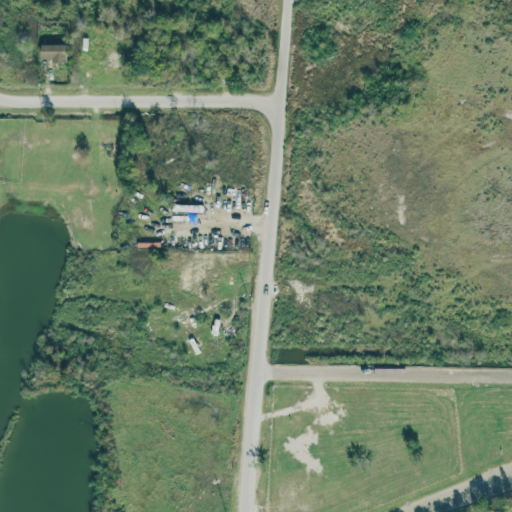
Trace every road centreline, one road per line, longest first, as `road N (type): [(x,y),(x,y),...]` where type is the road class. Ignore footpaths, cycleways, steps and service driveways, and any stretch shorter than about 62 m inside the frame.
road 1 (residential): [(252,511),(297,0)]
road 2 (residential): [(287,100),(0,93)]
road 3 (residential): [(511,376),(263,375)]
